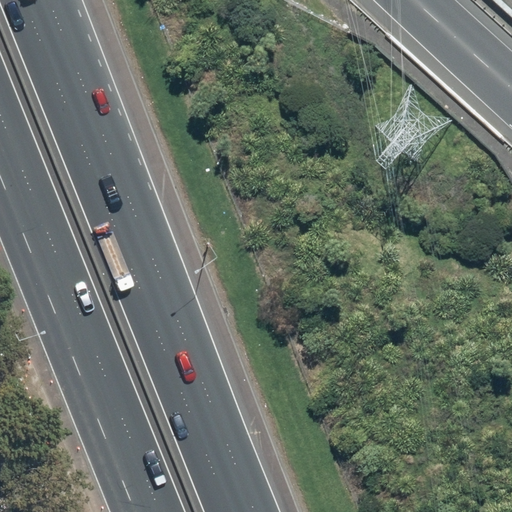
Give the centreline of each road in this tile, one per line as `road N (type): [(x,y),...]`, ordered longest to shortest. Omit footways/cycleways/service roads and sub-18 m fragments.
road 1 (motorway): [(23,0),(230,511)]
road 2 (motorway): [(159,511),(0,115)]
road 3 (secondary): [(411,0),(511,92)]
